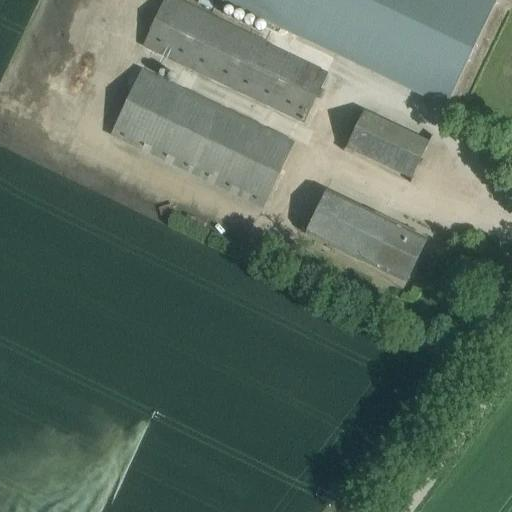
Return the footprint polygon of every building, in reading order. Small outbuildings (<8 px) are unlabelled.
[(164,0),(142,48),(304,123),(329,71),(178,0),(164,0)] [(263,0),(451,88),(492,0),(263,0)] [(263,209),(295,142),(142,70),(111,137),(263,209)] [(434,124),(373,95),(348,148),(409,177),(434,124)] [(426,239),(326,192),(306,235),(406,283),(426,239)]
